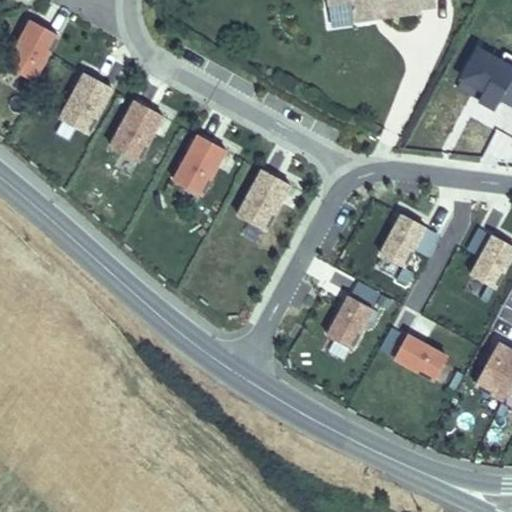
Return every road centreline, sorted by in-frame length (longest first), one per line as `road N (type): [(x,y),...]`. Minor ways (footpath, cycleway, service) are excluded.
road 1 (residential): [(241,375),(348,178),(418,169),(511,182)]
road 2 (tertiary): [(0,175),(164,319),(241,375)]
road 3 (tertiary): [(241,375),(310,419),(426,474)]
road 4 (unknown): [(348,178),(437,21)]
